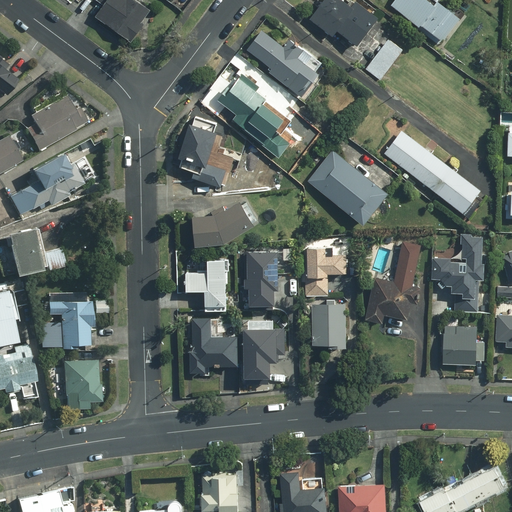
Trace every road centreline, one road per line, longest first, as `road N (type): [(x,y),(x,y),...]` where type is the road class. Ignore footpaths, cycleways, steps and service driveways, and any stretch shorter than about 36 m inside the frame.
road 1 (secondary): [(146,434),(390,411),(511,412)]
road 2 (residential): [(146,434),(139,121)]
road 3 (residential): [(139,121),(135,102),(110,72),(13,0)]
road 4 (residential): [(139,121),(234,0)]
road 5 (secondary): [(0,459),(146,434)]
